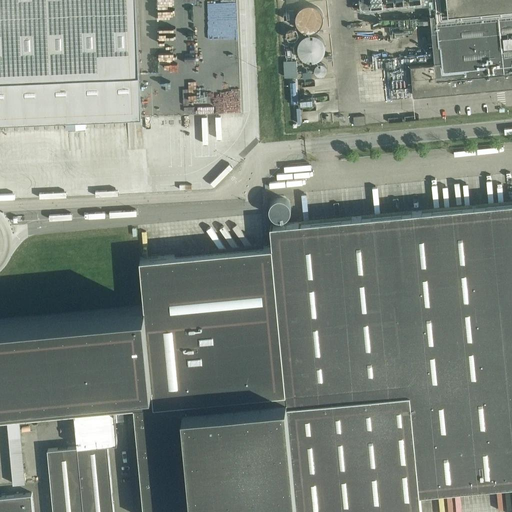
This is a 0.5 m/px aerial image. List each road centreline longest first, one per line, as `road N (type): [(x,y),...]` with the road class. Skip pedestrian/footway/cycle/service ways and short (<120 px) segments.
road 1 (unknown): [(0,229),(241,210),(281,179),(325,175),(321,145)]
road 2 (unclassified): [(306,146),(511,127)]
